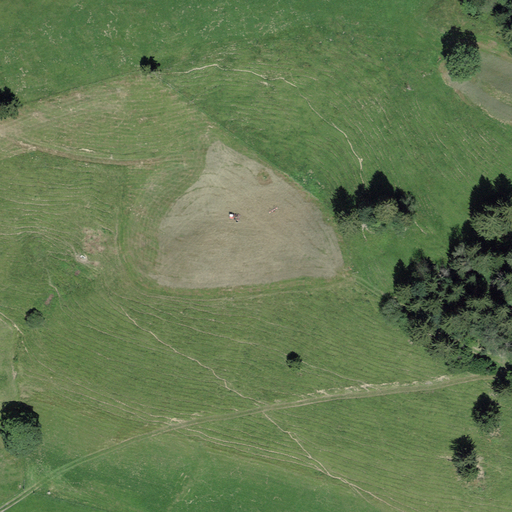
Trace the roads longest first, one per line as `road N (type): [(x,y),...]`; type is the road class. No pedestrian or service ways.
road 1 (track): [(511,369),(150,435),(68,463),(0,511)]
road 2 (track): [(511,49),(367,53),(511,145)]
